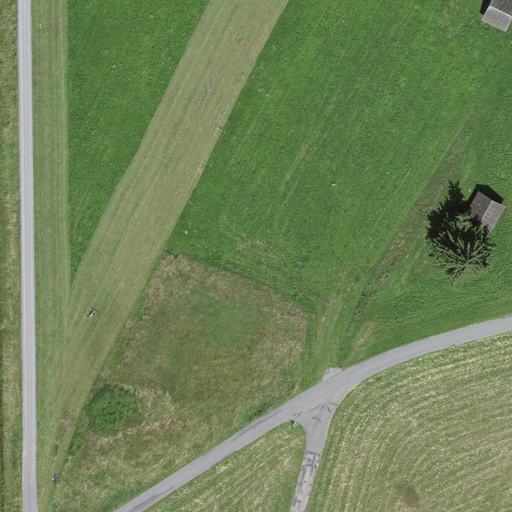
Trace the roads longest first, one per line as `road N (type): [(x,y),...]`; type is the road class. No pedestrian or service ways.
road 1 (track): [(32,0),(30,511)]
road 2 (unclassified): [(326,390),(127,511)]
road 3 (unclassified): [(511,323),(326,390)]
road 4 (unclassified): [(296,511),(326,390)]
